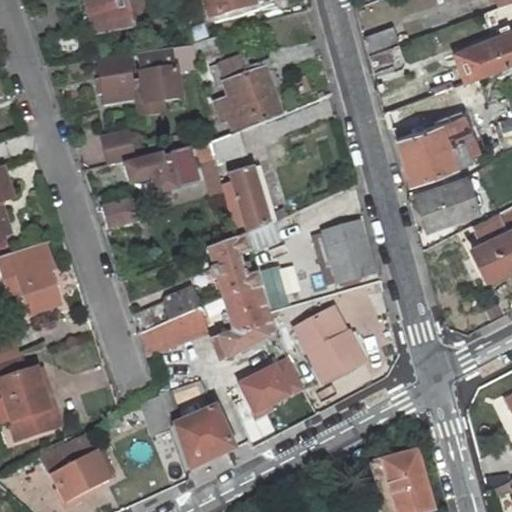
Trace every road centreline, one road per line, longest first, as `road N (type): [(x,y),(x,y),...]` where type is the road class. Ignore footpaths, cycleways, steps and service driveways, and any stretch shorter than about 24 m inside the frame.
road 1 (residential): [(437,377),(331,0)]
road 2 (residential): [(124,377),(0,12)]
road 3 (residential): [(197,511),(437,377)]
road 4 (residential): [(437,377),(465,511)]
